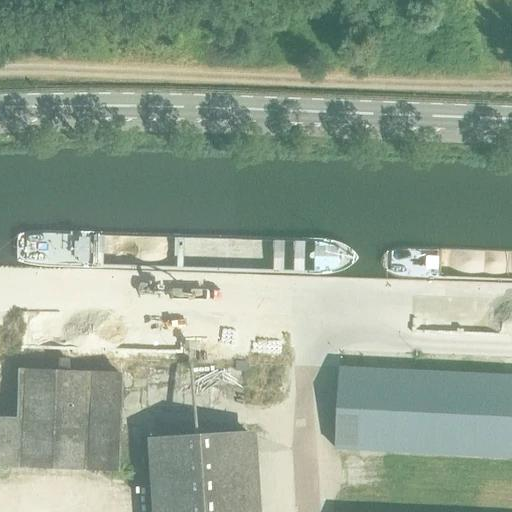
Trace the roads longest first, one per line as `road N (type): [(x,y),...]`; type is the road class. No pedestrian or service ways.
road 1 (unclassified): [(511,344),(311,336),(203,310),(0,301)]
road 2 (tertiary): [(511,120),(0,108)]
road 3 (unclassified): [(511,73),(0,63)]
